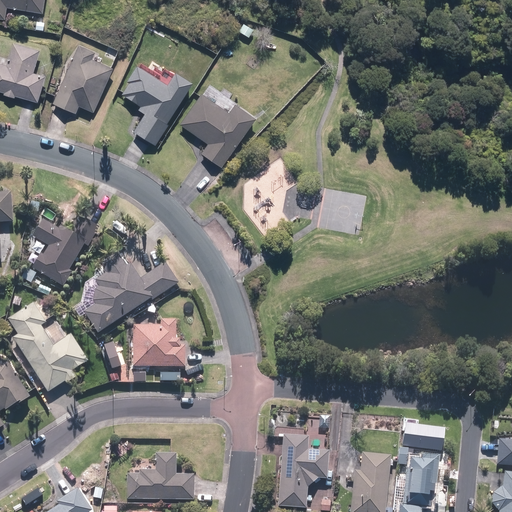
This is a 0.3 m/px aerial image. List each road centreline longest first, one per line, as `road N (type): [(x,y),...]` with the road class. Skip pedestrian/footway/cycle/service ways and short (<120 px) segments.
road 1 (residential): [(249,389),(224,289),(165,205),(102,166),(0,140)]
road 2 (residential): [(466,511),(471,428),(459,403),(249,389)]
road 3 (residential): [(249,408),(113,407),(0,476)]
